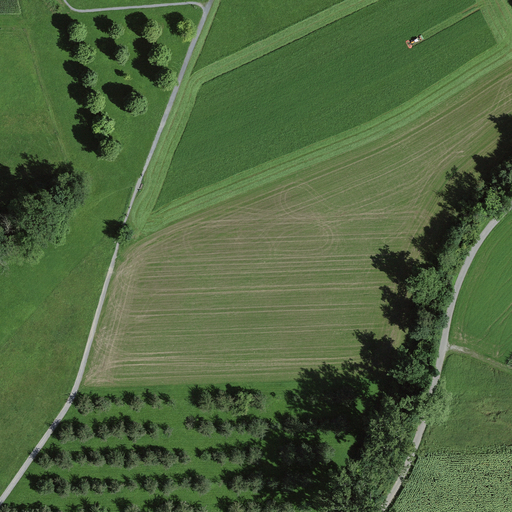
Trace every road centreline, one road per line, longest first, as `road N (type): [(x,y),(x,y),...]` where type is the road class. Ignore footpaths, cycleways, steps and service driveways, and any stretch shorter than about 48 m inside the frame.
road 1 (track): [(209,3),(137,186),(72,401),(0,504)]
road 2 (track): [(511,205),(463,270),(427,410),(379,511)]
road 3 (track): [(209,3),(79,12),(64,0)]
